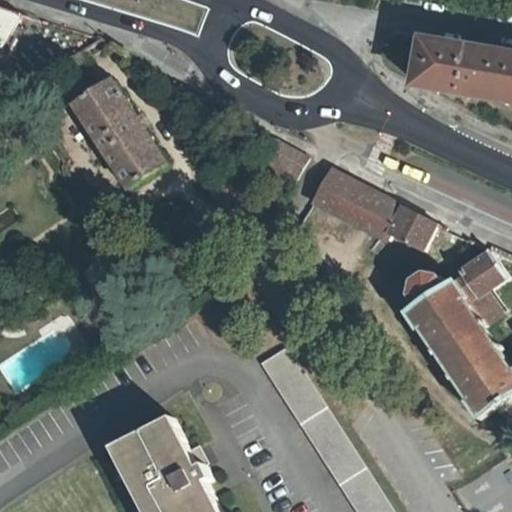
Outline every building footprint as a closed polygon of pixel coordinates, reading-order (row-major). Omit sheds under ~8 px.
[(511,53),(434,39),(426,83),(511,98),(511,53)] [(61,64),(68,74),(87,62),(80,52),(61,64)] [(116,81),(78,106),(134,189),(170,165),(116,81)] [(257,155),(277,166),(273,176),(294,186),(312,157),(278,138),(257,155)] [(392,239),(396,234),(428,250),(441,224),(333,168),(318,200),(392,239)] [(240,170),(234,174),(243,187),(249,183),(240,170)] [(243,187),(234,174),(211,189),(226,212),(249,197),(243,187)] [(511,365),(496,342),(499,340),(496,335),(492,337),(486,327),(511,309),(511,258),(494,251),(469,268),(472,273),(454,284),(446,273),(431,272),(416,282),(412,294),(421,307),(411,314),(424,333),(427,331),(440,350),(437,352),(440,357),(443,355),(457,376),(455,377),(458,381),(460,380),(475,401),(472,403),(485,422),(511,403),(511,365)] [(140,331),(127,339),(134,349),(146,341),(140,331)] [(390,511),(286,347),(260,364),(353,511),(390,511)] [(150,511),(224,511),(208,480),(215,477),(206,460),(199,464),(181,430),(123,461),(150,511)] [(150,511),(123,461),(116,465),(141,511),(150,511)]
